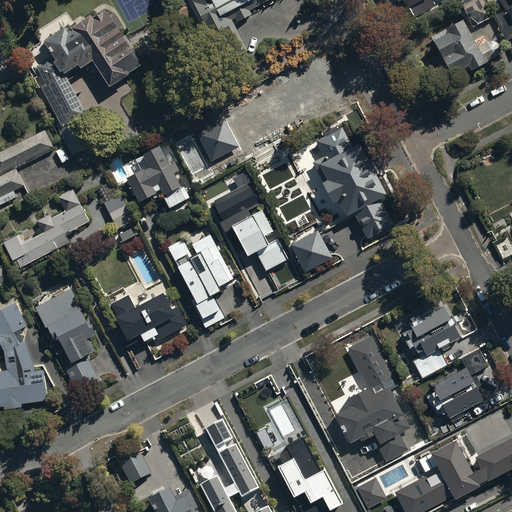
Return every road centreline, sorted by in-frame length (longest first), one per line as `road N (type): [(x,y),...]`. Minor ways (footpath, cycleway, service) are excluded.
road 1 (residential): [(462,234),(75,440),(0,467)]
road 2 (residential): [(337,0),(416,147)]
